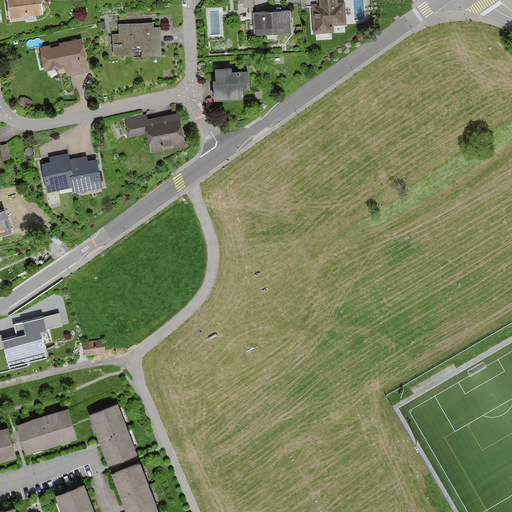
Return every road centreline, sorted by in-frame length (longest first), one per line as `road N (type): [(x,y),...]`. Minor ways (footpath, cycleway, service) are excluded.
road 1 (residential): [(0,305),(220,151)]
road 2 (residential): [(220,151),(440,0)]
road 3 (residential): [(191,95),(15,127),(0,113)]
